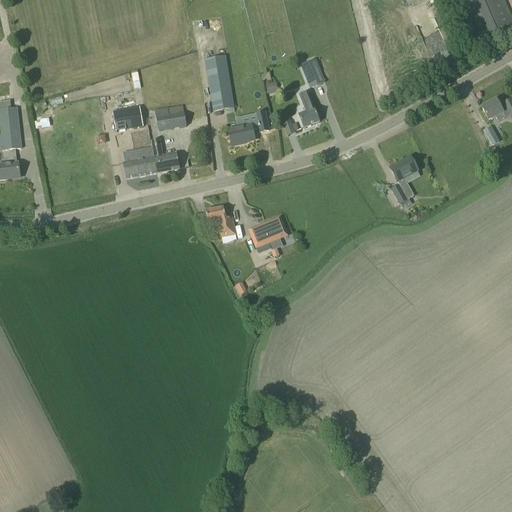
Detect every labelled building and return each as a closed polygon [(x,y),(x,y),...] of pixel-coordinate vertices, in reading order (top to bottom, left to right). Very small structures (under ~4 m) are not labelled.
[(450,0),(469,42),(473,51),(488,45),(485,37),(511,25),(511,21),(502,0),(450,0)] [(204,60),(213,112),(234,109),(226,57),(204,60)] [(300,67),(310,90),(325,84),(316,60),(300,67)] [(276,84),(265,86),(267,95),(277,93),(276,84)] [(299,117),(304,130),(319,124),(307,93),(299,96),(306,114),(299,117)] [(503,106),(500,108),(496,101),(481,109),(489,122),(496,118),(498,123),(509,117),(511,121),(511,120),(511,101),(511,100),(503,105),(503,106)] [(10,102),(0,102),(0,128),(1,136),(0,136),(0,151),(0,152),(22,150),(17,109),(11,109),(10,102)] [(155,111),(157,122),(158,132),(187,128),(185,118),(183,107),(168,110),(168,109),(155,111)] [(139,109),(113,114),(117,133),(143,128),(139,109)] [(244,128),(228,132),(232,148),(241,146),(240,144),(255,141),(253,132),(259,131),(260,134),(269,132),(265,113),(256,115),(257,122),(243,125),(244,128)] [(282,125),(287,137),(295,133),(291,122),(290,122),(283,125),(282,125)] [(483,132),(490,147),(499,142),(491,128),(483,132)] [(159,141),(151,142),(154,159),(157,175),(179,171),(176,155),(163,157),(159,141)] [(124,164),(123,165),(126,181),(157,175),(154,159),(135,162),(133,153),(123,155),(124,164)] [(14,164),(0,165),(0,181),(8,181),(8,179),(19,178),(18,164),(17,164),(16,158),(13,158),(14,164)] [(399,186),(391,190),(399,207),(401,206),(403,210),(411,205),(409,200),(414,197),(405,180),(418,173),(410,158),(390,170),(399,186)] [(445,178),(438,182),(442,191),(449,187),(445,178)] [(223,208),(205,212),(208,225),(217,223),(220,239),(235,236),(232,219),(225,220),(223,208)] [(280,218),(248,231),(256,250),(287,237),(280,218)] [(241,283),(235,286),(240,296),(246,293),(241,283)]
